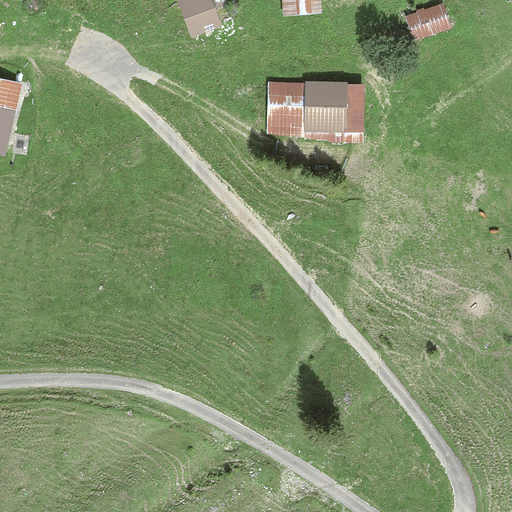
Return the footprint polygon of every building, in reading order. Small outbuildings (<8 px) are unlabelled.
[(178,0),(191,36),(223,26),(214,0),(178,0)] [(282,0),(283,16),(323,15),(322,0),(282,0)] [(406,13),(415,40),(453,28),(444,1),(406,13)] [(0,77),(0,153),(6,155),(23,84),(0,77)] [(268,82),(267,135),(366,136),(366,83),(268,82)]
